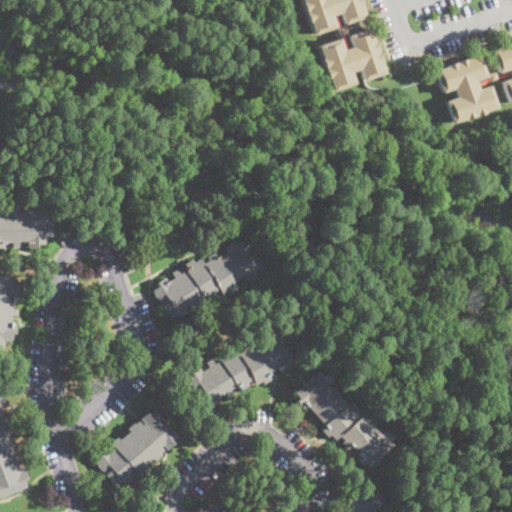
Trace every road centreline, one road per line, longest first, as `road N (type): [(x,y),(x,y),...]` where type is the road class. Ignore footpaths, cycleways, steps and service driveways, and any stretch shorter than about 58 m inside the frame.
road 1 (residential): [(56,432),(46,399),(59,267),(73,249),(95,246),(115,269),(137,360),(78,421),(56,432)]
road 2 (residential): [(300,511),(307,471),(283,440),(261,428),(197,471),(173,511)]
